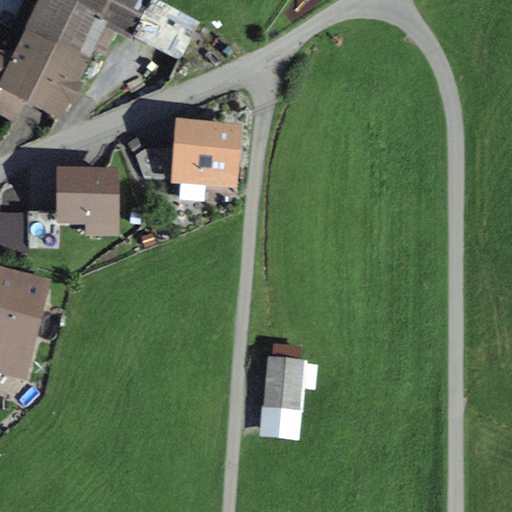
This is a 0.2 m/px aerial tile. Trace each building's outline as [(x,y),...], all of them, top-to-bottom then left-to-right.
[(0,112),(13,118),(25,96),(47,50),(71,0),(69,0),(68,3),(62,0),(43,0),(15,60),(0,58),(0,112)] [(71,0),(47,50),(82,67),(99,33),(113,40),(118,29),(133,37),(151,0),(71,0)] [(82,67),(47,50),(25,96),(59,114),(82,67)] [(229,185),(233,133),(184,129),(179,198),(203,200),(205,183),(229,185)] [(111,219),(111,178),(66,178),(66,219),(111,219)] [(0,280),(0,342),(2,343),(0,351),(0,368),(23,374),(31,346),(27,338),(36,301),(41,298),(43,293),(41,288),(36,285),(28,288),(0,280)] [(267,433),(292,435),(299,351),(274,348),(267,433)]
